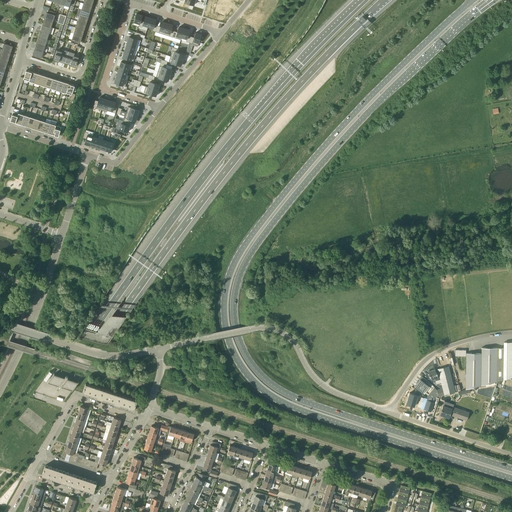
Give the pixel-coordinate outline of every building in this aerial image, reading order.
[(218,6),(218,7),(227,10),(227,9),(228,8),(229,5),(220,2),(218,6)] [(90,12),(92,6),(83,3),(81,9),(90,12)] [(257,6),(253,10),(261,16),(264,12),(257,6)] [(218,7),(216,12),(225,15),(226,14),(226,12),(227,10),(218,7)] [(88,18),(90,12),(81,9),(79,15),(88,18)] [(253,10),(250,14),(257,20),(261,16),(253,10)] [(44,18),(53,21),(55,15),(46,12),(44,18)] [(140,20),(142,15),(136,13),(133,22),(139,24),(140,20)] [(250,14),(246,18),(254,25),(257,20),(250,14)] [(86,24),(88,18),(79,15),(78,21),(86,24)] [(147,27),(150,18),(145,16),(143,21),(140,20),(139,24),(138,26),(142,27),(142,25),(147,27)] [(51,27),(53,21),(44,18),(42,24),(51,27)] [(155,31),(157,25),(154,25),(156,19),(150,18),(147,27),(153,28),(152,30),(155,31)] [(246,18),(243,23),(250,29),(254,25),(246,18)] [(84,30),(86,24),(78,21),(76,27),(84,30)] [(164,32),(167,23),(162,21),(160,26),(157,25),(155,31),(158,32),(159,30),(164,32)] [(169,36),(172,37),(174,31),(171,30),(172,25),(167,23),(164,32),(170,34),(169,36)] [(51,27),(42,24),(40,30),(49,33),(51,27)] [(82,36),(84,30),(76,27),(74,33),(82,36)] [(177,32),(174,31),(172,37),(175,38),(176,35),(181,37),(184,28),(178,27),(177,32)] [(189,42),(190,36),(187,35),(189,30),(184,28),(181,37),(186,39),(185,41),(189,42)] [(47,39),(49,33),(40,30),(39,36),(47,39)] [(194,37),(190,36),(189,42),(192,43),(192,41),(198,43),(201,34),(195,32),(194,37)] [(80,42),(82,36),(74,33),(72,39),(80,42)] [(140,37),(134,35),(133,38),(129,37),(127,42),(136,45),(137,39),(139,40),(140,37)] [(45,45),(47,39),(39,36),(37,43),(45,45)] [(136,45),(127,42),(125,47),(134,50),(136,45)] [(2,50),(11,52),(13,46),(4,43),(2,50)] [(43,51),(45,45),(37,43),(35,49),(43,51)] [(224,45),(220,50),(227,56),(231,51),(224,45)] [(170,56),(182,60),(184,54),(178,52),(179,49),(173,47),(170,56)] [(41,58),(43,51),(35,49),(33,55),(41,58)] [(9,58),(11,52),(2,50),(0,56),(9,58)] [(220,50),(216,54),(224,61),(227,56),(220,50)] [(132,55),(124,52),(122,57),(131,60),(132,55)] [(60,55),(59,61),(65,63),(67,55),(61,53),(60,55)] [(0,55),(0,62),(7,64),(9,58),(0,56),(0,55)] [(67,55),(65,63),(71,65),(73,59),(73,57),(67,55)] [(180,65),(182,60),(170,56),(168,62),(180,65)] [(212,59),(208,64),(216,70),(219,65),(212,59)] [(158,71),(169,75),(171,69),(165,67),(167,64),(161,62),(158,71)] [(208,64),(204,68),(212,74),(216,70),(208,64)] [(117,72),(126,75),(128,69),(119,67),(117,72)] [(24,79),(29,81),(32,72),(28,70),(28,71),(26,70),(24,77),(21,76),(19,83),(22,84),(24,79)] [(169,75),(158,71),(156,77),(168,81),(169,75)] [(32,72),(29,81),(34,83),(37,73),(33,72),(32,72)] [(37,73),(34,83),(40,84),(43,75),(39,74),(37,74),(37,73)] [(200,73),(197,77),(204,84),(208,79),(200,73)] [(43,75),(40,84),(45,86),(48,77),(44,75),(44,76),(43,75)] [(48,77),(45,86),(50,88),(53,78),(49,77),(49,78),(48,77)] [(123,85),(124,80),(116,77),(114,82),(123,85)] [(159,84),(153,82),(154,79),(148,77),(147,80),(149,81),(147,87),(157,90),(159,84)] [(197,77),(193,82),(200,88),(204,84),(197,77)] [(53,79),(53,78),(50,88),(56,90),(59,80),(55,79),(53,79)] [(59,80),(56,90),(61,91),(64,82),(60,81),(59,81),(59,80)] [(64,82),(61,91),(66,93),(69,84),(65,82),(65,83),(64,82)] [(69,84),(66,93),(71,95),(70,99),(73,100),(75,94),(72,93),(75,85),(71,84),(69,84)] [(189,86),(185,91),(193,97),(197,93),(189,86)] [(147,87),(145,93),(155,96),(157,90),(147,87)] [(185,91),(182,95),(189,102),(193,97),(185,91)] [(101,110),(104,99),(100,97),(98,101),(95,100),(93,106),(96,107),(96,108),(101,110)] [(110,101),(104,99),(101,110),(107,112),(107,110),(110,101)] [(110,101),(107,110),(115,113),(117,107),(114,106),(115,102),(110,101)] [(9,112),(12,113),(10,120),(12,121),(15,122),(18,113),(13,111),(15,107),(11,106),(9,112)] [(128,106),(127,112),(138,116),(139,110),(128,106)] [(136,121),(138,116),(127,112),(124,121),(130,123),(131,120),(136,121)] [(21,124),(24,115),(18,113),(15,122),(16,123),(16,122),(17,123),(21,124)] [(21,124),(22,124),(22,125),(26,126),(29,116),(24,115),(21,124)] [(31,128),(34,118),(29,116),(26,126),(28,126),(31,128)] [(34,118),(31,128),(32,128),(32,127),(33,128),(37,129),(40,120),(34,118)] [(42,131),(45,122),(40,120),(37,129),(38,129),(38,130),(42,131)] [(130,123),(124,121),(123,124),(121,123),(119,129),(128,132),(130,126),(129,126),(130,123)] [(161,121),(157,126),(165,131),(168,127),(161,121)] [(47,133),(50,123),(45,122),(42,131),(44,131),(44,132),(47,133)] [(64,130),(66,123),(62,122),(61,127),(56,125),(53,134),(54,135),(58,136),(61,129),(64,130)] [(49,133),(53,135),(53,134),(56,125),(50,123),(47,133),(48,133),(48,132),(49,133)] [(157,126),(154,130),(162,136),(165,131),(157,126)] [(154,130),(151,134),(159,140),(162,136),(154,130)] [(90,145),(93,135),(88,134),(88,132),(85,132),(83,137),(86,138),(85,143),(90,145)] [(151,134),(147,139),(155,144),(159,140),(151,134)] [(93,135),(90,145),(95,147),(98,138),(99,137),(93,135)] [(108,141),(105,150),(111,152),(111,151),(112,151),(112,149),(114,143),(108,141)] [(143,145),(139,149),(147,155),(150,150),(143,145)] [(139,149),(136,153),(144,159),(147,155),(139,149)] [(136,153),(133,158),(140,164),(144,159),(136,153)] [(133,158),(129,162),(137,168),(140,164),(133,158)] [(511,342),(504,342),(504,348),(482,348),(482,353),(466,353),(466,389),(470,388),(481,385),(497,381),(511,377),(511,342)] [(442,386),(444,394),(455,392),(448,366),(442,367),(442,368),(438,369),(439,372),(441,379),(442,386)] [(441,379),(439,372),(436,373),(435,369),(428,371),(429,376),(430,376),(431,379),(435,378),(435,381),(441,379)] [(72,391),(79,382),(78,381),(78,382),(68,378),(68,377),(66,376),(65,377),(54,374),(54,373),(48,382),(48,383),(48,382),(59,386),(57,388),(59,390),(61,387),(72,390),(72,391)] [(424,383),(420,379),(415,387),(419,390),(422,385),(426,388),(428,386),(424,383)] [(100,399),(103,389),(94,386),(86,383),(82,393),(86,395),(89,395),(90,396),(91,397),(92,397),(92,396),(93,397),(96,398),(100,399)] [(117,405),(120,395),(111,392),(103,389),(100,399),(107,401),(107,402),(108,402),(109,403),(109,402),(117,405)] [(410,393),(406,404),(414,406),(418,395),(410,393)] [(137,401),(129,398),(120,395),(117,405),(124,407),(124,408),(125,408),(126,408),(134,410),(137,401)] [(427,400),(424,409),(431,412),(434,402),(427,400)] [(86,414),(88,409),(81,406),(79,412),(86,414)] [(469,412),(464,411),(452,407),(451,408),(443,406),(440,414),(449,417),(450,415),(466,420),(469,412)] [(84,420),(86,414),(79,412),(77,418),(84,420)] [(119,426),(121,420),(114,417),(112,423),(119,426)] [(82,426),(84,420),(77,418),(75,423),(82,426)] [(82,426),(75,423),(73,429),(81,432),(82,426)] [(110,429),(117,432),(119,426),(112,423),(110,429)] [(149,431),(157,434),(160,435),(161,430),(163,431),(167,432),(168,427),(162,425),(160,429),(159,428),(151,426),(149,431)] [(174,436),(177,428),(171,426),(168,434),(174,436)] [(180,438),(182,430),(177,428),(174,436),(180,438)] [(79,437),(81,432),(73,429),(71,435),(79,437)] [(115,437),(117,432),(110,429),(108,435),(115,437)] [(186,440),(188,432),(182,430),(180,438),(186,440)] [(155,440),(157,434),(149,431),(148,437),(155,440)] [(188,432),(186,440),(192,442),(194,434),(188,432)] [(79,437),(71,435),(69,441),(77,443),(79,437)] [(106,440),(114,443),(115,437),(108,435),(106,440)] [(153,445),(155,440),(148,437),(146,443),(153,445)] [(112,448),(114,443),(106,440),(104,446),(112,448)] [(77,443),(69,441),(67,446),(75,449),(77,443)] [(209,450),(216,452),(218,447),(220,448),(221,444),(212,441),(211,445),(210,444),(209,450)] [(151,451),(153,445),(146,443),(144,449),(151,451)] [(233,455),(236,447),(230,445),(227,453),(233,455)] [(75,449),(67,446),(65,452),(71,454),(74,455),(78,456),(81,457),(84,458),(85,459),(86,459),(86,457),(87,454),(86,453),(85,456),(79,454),(79,453),(74,452),(75,449)] [(110,454),(112,448),(104,446),(102,452),(110,454)] [(238,459),(239,457),(241,449),(236,447),(233,455),(232,457),(238,459)] [(245,459),(247,451),(241,449),(239,457),(245,459)] [(214,458),(216,452),(209,450),(207,456),(214,458)] [(251,460),(253,453),(247,451),(245,459),(251,460)] [(108,460),(110,454),(102,452),(100,457),(108,460)] [(131,464),(139,466),(141,460),(145,461),(146,457),(139,455),(138,459),(133,457),(131,464)] [(212,464),(214,458),(207,456),(205,462),(212,464)] [(108,460),(100,457),(98,463),(99,463),(106,466),(108,460)] [(267,469),(275,471),(277,466),(279,467),(280,463),(271,460),(270,463),(269,463),(267,469)] [(210,470),(212,464),(205,462),(203,467),(210,470)] [(130,470),(137,472),(139,466),(131,464),(130,470)] [(166,474),(174,477),(176,471),(171,469),(173,466),(166,464),(165,467),(168,468),(166,474)] [(292,474),(295,466),(289,464),(286,472),(292,474)] [(49,478),(50,478),(52,479),(52,478),(59,481),(62,471),(54,468),(45,465),(42,475),(49,477),(49,478)] [(298,476),(300,468),(295,466),(292,474),(298,476)] [(304,477),(306,470),(300,468),(298,476),(304,477)] [(273,477),(275,471),(267,469),(266,475),(273,477)] [(128,476),(136,478),(137,472),(130,470),(128,476)] [(306,470),(304,477),(309,479),(312,471),(306,470)] [(66,484),(67,484),(69,484),(76,486),(79,477),(71,474),(62,471),(59,481),(66,483),(66,484)] [(196,477),(193,483),(207,489),(207,490),(212,492),(213,489),(208,487),(210,483),(204,481),(205,475),(200,473),(198,478),(196,477)] [(174,477),(166,474),(164,480),(172,483),(174,477)] [(273,477),(266,475),(264,480),(271,483),(273,483),(274,484),(275,480),(280,482),(281,480),(277,478),(273,477)] [(134,485),(136,478),(128,476),(126,482),(130,483),(129,487),(136,489),(137,486),(134,485)] [(94,492),(97,482),(88,479),(79,477),(76,486),(84,489),(83,489),(85,490),(86,490),(93,492),(94,492)] [(172,483),(164,480),(162,487),(170,489),(172,483)] [(271,483),(264,480),(262,486),(269,489),(269,488),(271,488),(273,488),(274,485),(273,483),(271,483)] [(193,483),(191,488),(198,492),(201,494),(203,490),(206,492),(207,490),(207,489),(193,483)] [(226,493),(234,496),(236,490),(235,490),(237,486),(228,483),(226,487),(228,488),(226,493)] [(352,493),(355,485),(349,483),(345,495),(348,496),(349,492),(352,493)] [(358,495),(360,487),(355,485),(352,493),(358,495)] [(401,485),(399,492),(408,494),(410,487),(401,485)] [(42,494),(44,489),(36,486),(34,492),(42,494)] [(115,493),(123,495),(127,497),(129,490),(128,490),(125,489),(117,486),(115,493)] [(168,495),(170,489),(162,487),(160,493),(168,495)] [(364,496),(366,489),(360,487),(358,495),(364,496)] [(196,498),(198,492),(191,488),(188,494),(196,498)] [(334,490),(326,488),(325,494),(332,496),(334,490)] [(366,489),(364,496),(367,498),(366,500),(372,502),(373,499),(370,498),(372,491),(366,489)] [(422,491),(420,498),(429,500),(431,493),(422,491)] [(40,500),(42,494),(34,492),(32,498),(40,500)] [(399,492),(397,498),(406,501),(408,494),(399,492)] [(121,501),(123,495),(115,493),(113,499),(121,501)] [(231,502),(234,496),(226,493),(224,497),(222,496),(218,494),(217,496),(231,502)] [(266,500),(268,495),(259,493),(258,497),(256,496),(253,502),(261,505),(264,499),(266,500)] [(156,499),(157,496),(150,494),(149,497),(152,498),(150,504),(158,507),(160,500),(156,499)] [(202,501),(198,499),(196,498),(188,494),(185,499),(193,503),(196,505),(197,501),(201,503),(202,501)] [(332,496),(325,494),(323,500),(330,502),(332,496)] [(229,508),(231,502),(217,496),(216,499),(219,500),(218,504),(229,508)] [(75,505),(77,500),(69,497),(67,503),(75,505)] [(38,506),(40,500),(32,498),(30,503),(38,506)] [(397,498),(395,505),(402,507),(404,508),(406,501),(397,498)] [(420,498),(419,504),(428,507),(429,500),(420,498)] [(125,503),(121,501),(113,499),(111,505),(119,507),(123,509),(124,505),(128,506),(129,504),(125,503)] [(191,506),(193,503),(185,499),(182,505),(193,510),(196,511),(197,510),(194,508),(191,506)] [(328,508),(330,502),(323,500),(321,505),(328,508)] [(293,508),(295,504),(285,501),(284,505),(288,507),(286,511),(295,511),(296,509),(293,508)] [(259,511),(261,505),(253,502),(251,507),(259,511)] [(36,511),(38,506),(30,503),(28,509),(36,511)] [(73,511),(75,505),(67,503),(65,509),(73,511)]
